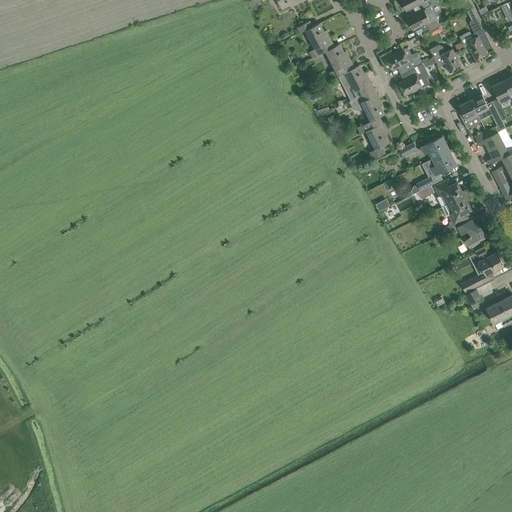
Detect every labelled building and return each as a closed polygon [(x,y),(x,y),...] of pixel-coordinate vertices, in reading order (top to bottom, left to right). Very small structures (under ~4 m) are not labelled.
[(282,8),(293,2),(294,5),(303,0),(273,0),(274,1),(276,2),(278,1),(282,8)] [(400,0),(406,11),(413,7),(419,5),(421,10),(430,6),(432,4),(438,2),(436,0),(400,0)] [(432,10),(430,6),(421,10),(407,17),(413,30),(426,24),(429,29),(435,26),(439,24),(436,18),(434,19),(431,13),(432,10)] [(466,10),(472,20),(477,17),(472,7),(466,10)] [(473,38),(467,42),(475,59),(478,57),(480,58),(483,56),(484,54),(487,53),(485,50),(492,47),(492,46),(483,28),(481,24),(477,17),(472,20),(470,21),(469,24),(474,33),(471,34),(473,38)] [(300,33),(305,30),(313,26),(310,21),(297,27),(300,33)] [(326,51),(340,44),(340,43),(334,46),(328,33),(326,34),(320,23),(313,26),(305,30),(315,48),(310,51),(313,58),(326,51)] [(435,26),(429,29),(428,30),(431,35),(437,32),(435,26)] [(454,45),(457,50),(465,46),(462,41),(454,45)] [(333,78),(339,75),(360,65),(360,64),(354,67),(348,54),(346,55),(340,44),(326,51),(335,69),(329,72),(333,78)] [(446,52),(444,48),(442,46),(438,44),(430,48),(438,66),(445,63),(449,72),(452,70),(454,71),(457,69),(458,67),(461,66),(452,49),(446,52)] [(403,49),(386,58),(388,61),(387,62),(389,66),(391,67),(392,69),(401,65),(404,72),(422,62),(418,55),(413,58),(411,54),(408,47),(403,49)] [(422,87),(429,83),(425,75),(427,73),(424,68),(431,64),(428,59),(422,62),(404,72),(406,76),(408,78),(399,83),(400,86),(400,87),(402,91),(403,91),(405,94),(421,86),(422,87)] [(352,99),(374,87),(368,75),(366,76),(360,65),(339,75),(348,93),(349,92),(352,99)] [(503,80),(511,97),(511,96),(510,94),(511,92),(511,72),(502,78),(503,80)] [(500,102),(511,97),(503,80),(491,86),(497,98),(492,101),(498,113),(502,120),(508,117),(500,102)] [(385,114),(385,113),(379,102),(381,101),(374,87),(352,99),(353,99),(349,101),(353,108),(360,111),(364,109),(370,120),(379,116),(379,117),(385,114)] [(481,91),(469,97),(478,116),(480,119),(491,113),(492,116),(498,113),(492,101),(487,103),(481,91)] [(467,121),(478,116),(469,97),(470,100),(459,105),(467,121)] [(342,104),(335,107),(338,112),(344,109),(342,104)] [(386,129),(379,117),(379,116),(370,120),(357,126),(360,133),(366,130),(375,149),(370,152),(373,159),(385,153),(382,146),(390,142),(384,130),(386,129)] [(495,126),(487,130),(490,135),(498,131),(495,126)] [(487,130),(474,136),(477,142),(490,135),(487,130)] [(489,150),(504,142),(498,131),(490,135),(477,142),(479,146),(485,143),(489,150)] [(432,158),(450,150),(442,136),(421,146),(425,153),(429,151),(432,158)] [(414,142),(412,143),(399,149),(403,156),(417,149),(414,142)] [(488,164),(509,153),(504,142),(489,150),(492,157),(486,160),(488,164)] [(432,158),(428,160),(435,174),(457,163),(450,150),(432,158)] [(507,168),(511,165),(511,151),(509,153),(488,164),(502,157),(505,164),(499,167),(492,171),(494,175),(501,171),(507,168)] [(420,190),(430,185),(434,183),(431,176),(417,183),(420,190)] [(442,207),(466,195),(464,192),(462,192),(457,182),(452,185),(448,179),(434,186),(439,197),(437,198),(442,207)] [(430,185),(420,190),(416,192),(423,200),(428,195),(434,192),(430,185)] [(454,225),(468,217),(465,211),(470,209),(465,198),(467,197),(466,195),(442,207),(447,215),(448,214),(454,225)] [(377,203),(380,210),(391,204),(388,197),(377,203)] [(471,249),(480,241),(479,240),(484,238),(486,235),(488,234),(484,227),(482,228),(480,225),(474,224),(472,219),(457,226),(461,234),(468,231),(470,235),(464,240),(471,249)] [(475,253),(470,256),(473,264),(479,261),(486,274),(504,266),(502,261),(503,261),(503,260),(501,255),(500,254),(499,255),(497,251),(489,255),(486,248),(475,253)] [(479,274),(461,283),(465,291),(483,282),(479,274)] [(481,307),(477,301),(482,299),(477,288),(465,294),(470,305),(471,305),(474,311),(481,307)] [(511,294),(500,301),(511,322),(511,321),(511,314),(511,294)] [(504,325),(511,322),(500,301),(486,308),(494,323),(504,318),(505,320),(502,322),(504,325)]
